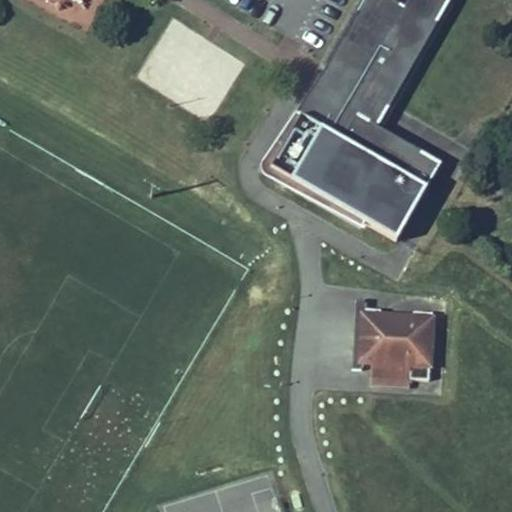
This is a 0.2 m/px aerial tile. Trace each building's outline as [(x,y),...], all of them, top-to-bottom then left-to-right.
[(28,0),(86,31),(102,0),(28,0)] [(427,149),(441,124),(382,90),(434,0),(364,0),(343,34),(365,47),(306,147),(401,203),(430,151),(427,149)] [(306,147),(365,47),(343,34),(321,74),(286,136),(306,147)] [(430,151),(445,127),(441,124),(427,149),(430,151)] [(385,342),(389,342),(390,306),(390,298),(382,298),(381,367),(389,368),(389,359),(385,359),(385,342)] [(457,375),(459,307),(440,307),(440,313),(407,312),(407,306),(390,306),(389,342),(385,342),(385,359),(389,359),(397,359),(438,360),(438,375),(457,375)] [(438,375),(438,360),(397,359),(396,374),(438,375)]
